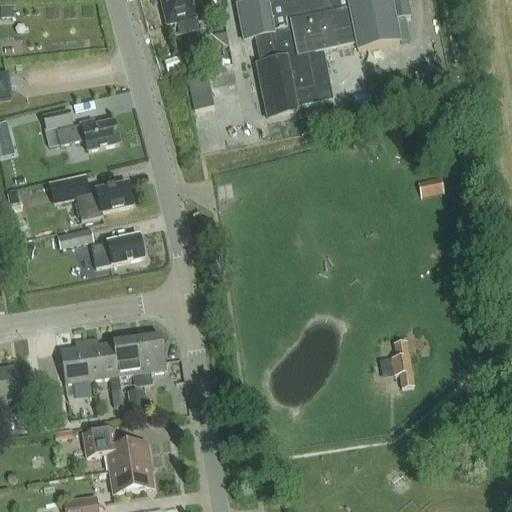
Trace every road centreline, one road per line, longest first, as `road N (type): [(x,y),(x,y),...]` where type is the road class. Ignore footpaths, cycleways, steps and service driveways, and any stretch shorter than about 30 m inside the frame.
road 1 (unclassified): [(186,297),(116,0)]
road 2 (unclassified): [(218,511),(186,297)]
road 3 (residential): [(186,297),(0,327)]
